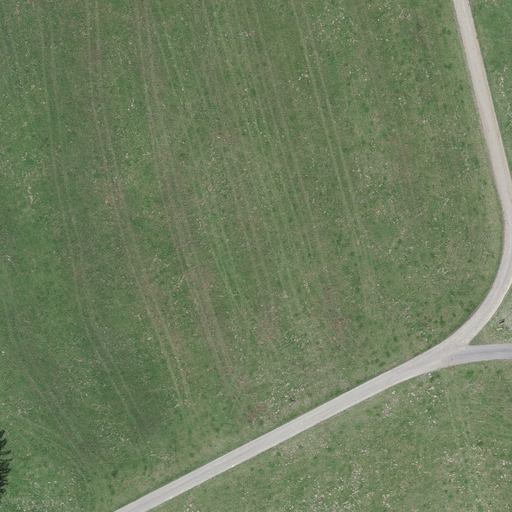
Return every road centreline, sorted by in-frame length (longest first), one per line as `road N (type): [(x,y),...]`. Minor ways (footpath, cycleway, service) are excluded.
road 1 (unclassified): [(445,354),(130,511)]
road 2 (unclassified): [(461,0),(511,213)]
road 3 (unclassified): [(511,249),(490,304),(445,354)]
